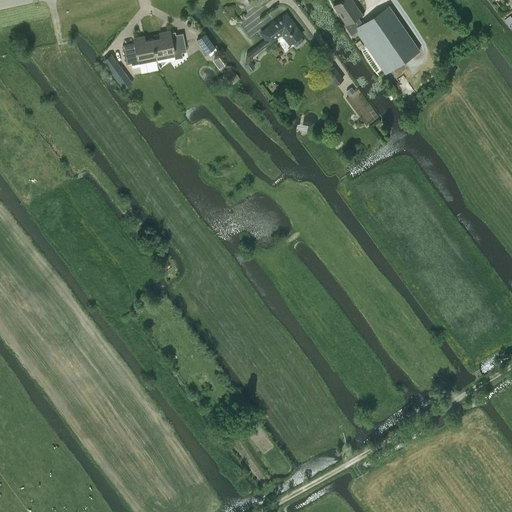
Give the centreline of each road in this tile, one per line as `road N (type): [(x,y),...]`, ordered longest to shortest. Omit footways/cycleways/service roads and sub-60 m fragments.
road 1 (track): [(261,511),(511,369)]
road 2 (track): [(511,168),(440,70)]
